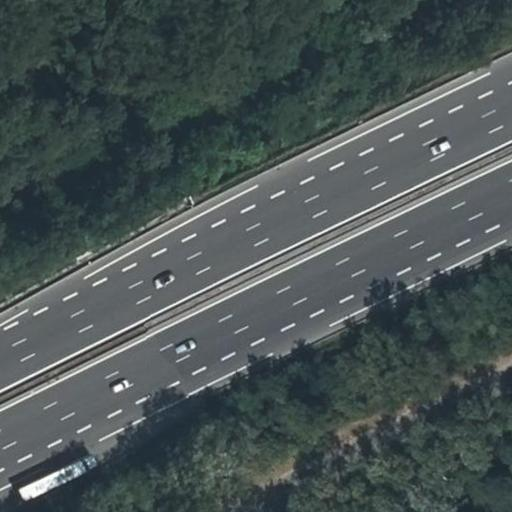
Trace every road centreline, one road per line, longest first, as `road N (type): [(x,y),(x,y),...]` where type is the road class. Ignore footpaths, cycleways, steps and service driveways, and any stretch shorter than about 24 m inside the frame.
road 1 (motorway): [(0,481),(265,350),(511,202)]
road 2 (motorway): [(0,445),(511,194)]
road 3 (motorway): [(321,206),(0,364)]
road 4 (unclassified): [(243,511),(511,374)]
road 5 (motorway): [(511,90),(321,206)]
road 6 (motorway): [(511,115),(321,206)]
